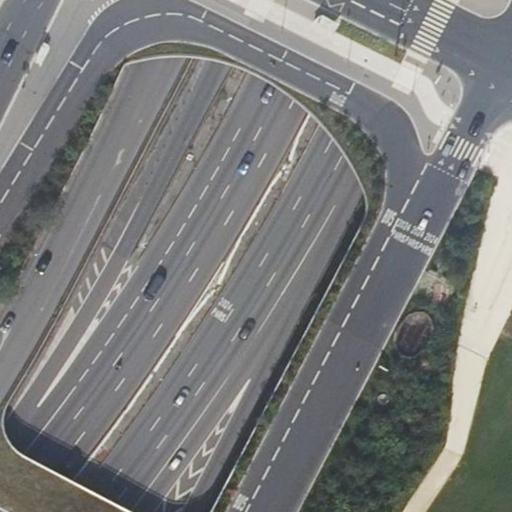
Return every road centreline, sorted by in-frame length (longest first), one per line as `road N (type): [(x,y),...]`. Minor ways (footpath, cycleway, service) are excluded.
road 1 (primary): [(511,22),(252,511)]
road 2 (trunk): [(329,0),(206,222),(43,456)]
road 3 (trunk): [(89,511),(130,423),(173,268),(189,129),(178,0)]
road 4 (trunk): [(251,0),(112,278),(43,456)]
road 5 (primary): [(265,511),(501,72)]
road 6 (primary): [(286,511),(511,83)]
road 7 (trunk): [(108,511),(298,233)]
road 8 (trunk): [(160,57),(0,352)]
road 9 (trunk): [(182,511),(284,317),(298,233)]
road 10 (trunk): [(69,0),(59,149),(0,281)]
road 11 (trunk): [(298,233),(431,0)]
road 12 (primary): [(354,0),(501,72)]
